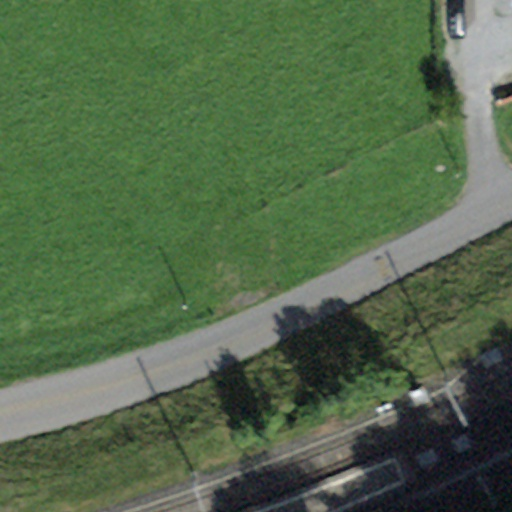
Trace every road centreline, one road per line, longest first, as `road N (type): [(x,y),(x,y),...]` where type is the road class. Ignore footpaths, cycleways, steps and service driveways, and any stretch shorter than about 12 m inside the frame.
road 1 (unclassified): [(511,202),(286,320),(110,394),(0,419)]
road 2 (unknown): [(486,215),(472,0)]
